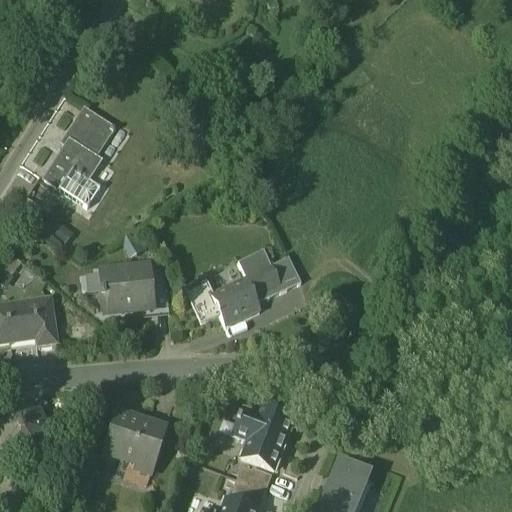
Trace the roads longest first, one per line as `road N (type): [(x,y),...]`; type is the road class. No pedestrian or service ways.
road 1 (residential): [(355,444),(0,482)]
road 2 (residential): [(0,266),(167,0)]
road 3 (unclassified): [(511,247),(363,442)]
road 4 (residential): [(511,411),(363,442)]
